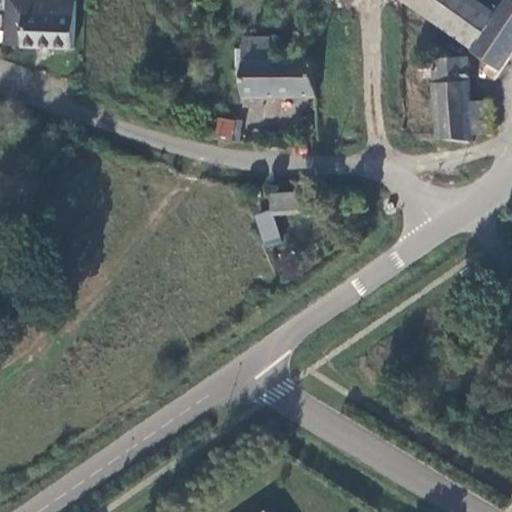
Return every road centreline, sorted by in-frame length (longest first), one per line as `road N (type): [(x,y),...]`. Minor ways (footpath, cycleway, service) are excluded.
road 1 (unclassified): [(0,90),(207,154),(372,172),(413,196),(435,233)]
road 2 (unclassified): [(481,511),(245,370)]
road 3 (unclassified): [(35,511),(245,370)]
road 4 (unclassified): [(245,370),(435,233)]
